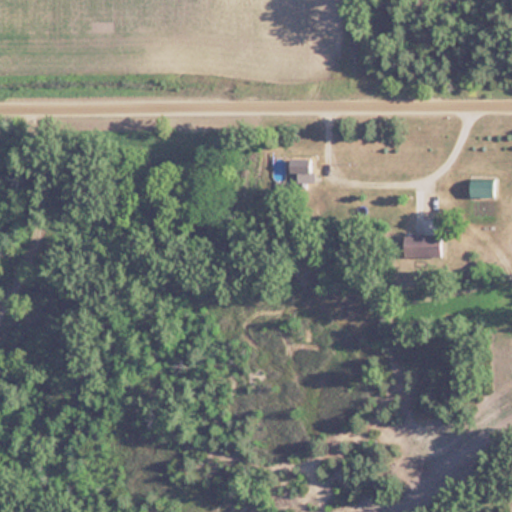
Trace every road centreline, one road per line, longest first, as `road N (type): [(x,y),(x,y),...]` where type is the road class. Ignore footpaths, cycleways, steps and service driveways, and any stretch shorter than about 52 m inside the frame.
road 1 (residential): [(0,113),(511,108)]
road 2 (residential): [(38,254),(35,113)]
